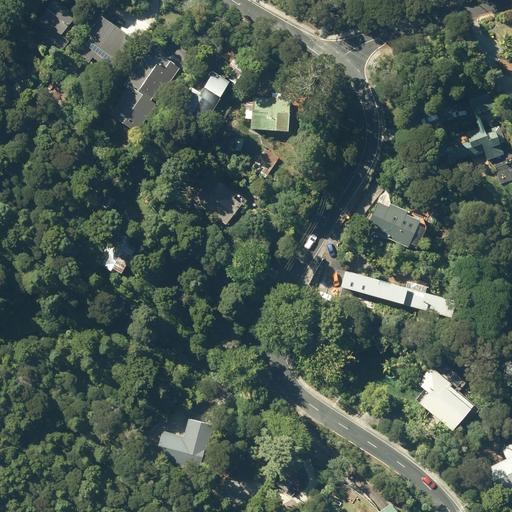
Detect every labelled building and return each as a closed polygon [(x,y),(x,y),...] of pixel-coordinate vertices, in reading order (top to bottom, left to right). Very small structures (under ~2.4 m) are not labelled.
[(43,40),(53,49),(80,18),(68,8),(60,18),(51,10),(39,24),(48,33),(43,40)] [(95,58),(114,73),(135,45),(130,41),(132,37),(105,16),(91,34),(95,38),(90,44),(88,43),(78,55),(90,65),(95,58)] [(227,78),(239,87),(255,65),(239,53),(228,66),(233,70),(227,78)] [(134,92),(151,105),(166,84),(170,88),(183,71),(165,57),(161,63),(150,55),(130,82),(137,87),(134,92)] [(180,114),(209,128),(224,99),(226,100),(234,84),(224,79),(223,81),(216,78),(210,91),(207,89),(204,94),(193,89),(180,114)] [(9,92),(21,101),(29,91),(18,82),(9,92)] [(469,99),(475,116),(498,107),(491,92),(469,99)] [(254,130),(294,134),(296,115),(292,115),(293,101),(285,100),(285,95),(275,94),(274,100),(257,98),(256,112),(249,111),(248,120),(255,121),(254,130)] [(488,135),(486,128),(468,135),(470,141),(441,152),(446,166),(486,151),(489,161),(506,155),(497,132),(488,135)] [(254,168),(269,177),(280,159),(265,150),(254,168)] [(196,201),(230,227),(246,207),(237,200),(240,196),(215,176),(196,201)] [(372,187),(379,193),(387,183),(380,177),(372,187)] [(102,206),(110,212),(119,201),(110,195),(102,206)] [(410,248),(422,222),(407,215),(408,211),(392,204),(390,208),(380,203),(367,229),(410,248)] [(103,267),(127,279),(132,269),(139,272),(144,261),(136,257),(140,249),(117,239),(103,267)] [(393,256),(390,271),(408,274),(411,260),(393,256)] [(207,290),(227,291),(229,268),(209,267),(207,290)] [(450,320),(455,302),(348,272),(343,289),(402,306),(402,307),(428,314),(428,313),(431,314),(431,315),(450,320)] [(422,405),(454,433),(476,408),(452,387),(454,385),(433,367),(418,384),(431,394),(422,405)] [(156,459),(195,471),(196,467),(202,469),(206,451),(207,452),(208,448),(209,448),(215,427),(190,420),(185,438),(163,432),(156,459)] [(508,450),(504,452),(508,460),(489,469),(500,495),(511,490),(511,445),(507,448),(508,450)] [(223,476),(218,481),(238,497),(233,505),(241,511),(256,492),(239,478),(223,476)] [(402,511),(394,500),(380,511),(381,511),(402,511)]
